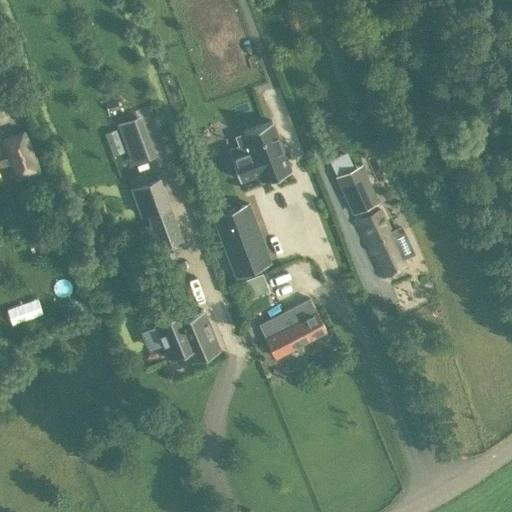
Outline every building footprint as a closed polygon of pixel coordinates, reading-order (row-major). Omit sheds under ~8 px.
[(295,15),(287,18),(292,31),(300,27),(295,15)] [(115,99),(105,104),(109,113),(119,109),(115,99)] [(135,118),(119,123),(133,163),(149,157),(135,118)] [(281,144),(272,120),(243,130),(251,150),(231,157),(239,179),(259,172),(262,180),(290,170),(285,156),(289,155),(285,143),(281,144)] [(0,167),(11,164),(16,178),(38,170),(25,133),(3,141),(8,156),(0,159),(0,167)] [(414,143),(404,150),(409,158),(419,152),(414,143)] [(352,211),(372,202),(360,176),(340,185),(352,211)] [(182,237),(169,203),(160,177),(132,187),(142,215),(148,212),(160,245),(182,237)] [(234,274),(269,261),(247,202),(212,215),(234,274)] [(391,235),(383,219),(380,211),(359,221),(385,274),(405,265),(402,260),(413,254),(402,230),(391,235)] [(261,274),(242,282),(249,300),(268,291),(261,274)] [(268,291),(249,300),(253,311),(272,303),(268,291)] [(279,313),(296,346),(324,330),(307,298),(279,313)] [(249,300),(240,304),(244,314),(253,311),(249,300)] [(185,315),(182,309),(154,320),(168,357),(186,349),(190,360),(219,348),(203,308),(185,315)] [(296,346),(279,313),(258,324),(275,356),(296,346)] [(321,361),(311,367),(316,376),(326,371),(321,361)]
